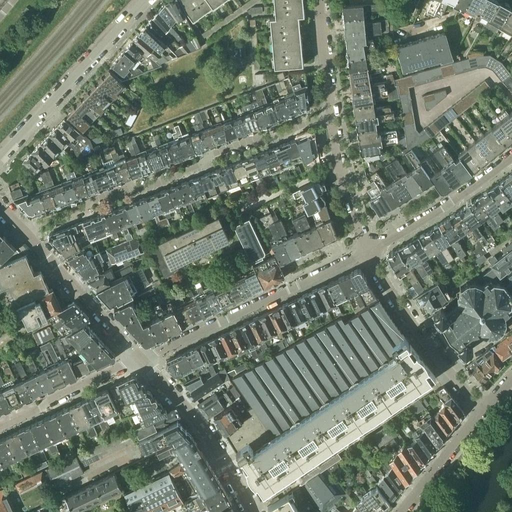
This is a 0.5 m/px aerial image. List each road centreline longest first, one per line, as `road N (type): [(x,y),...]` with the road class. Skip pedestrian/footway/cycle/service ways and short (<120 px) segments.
road 1 (residential): [(22,230),(330,115)]
road 2 (residential): [(368,252),(138,361)]
road 3 (residential): [(146,0),(0,158)]
road 4 (residential): [(368,252),(482,410)]
road 5 (residential): [(253,511),(202,427),(138,361)]
road 6 (residential): [(138,361),(22,230)]
road 7 (residential): [(511,158),(368,252)]
road 8 (residential): [(0,424),(138,361)]
road 9 (residential): [(368,252),(337,169),(330,115)]
road 10 (residential): [(482,410),(400,511)]
